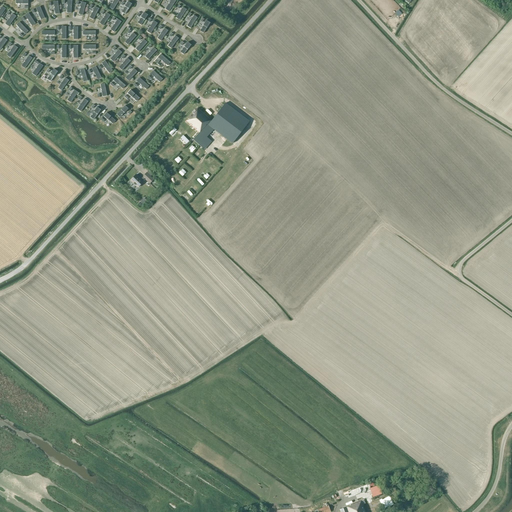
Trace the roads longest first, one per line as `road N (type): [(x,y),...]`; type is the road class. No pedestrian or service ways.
road 1 (track): [(0,348),(93,419),(180,384),(284,318),(170,200),(139,216),(100,183)]
road 2 (unclassified): [(0,280),(33,257),(270,0)]
road 3 (track): [(280,323),(297,319),(383,225),(458,270)]
road 4 (unclassified): [(511,133),(442,88),(358,0)]
road 5 (unknown): [(189,88),(231,102),(253,124),(238,144),(211,149),(185,184)]
road 6 (unclassified): [(511,314),(458,270),(511,220)]
